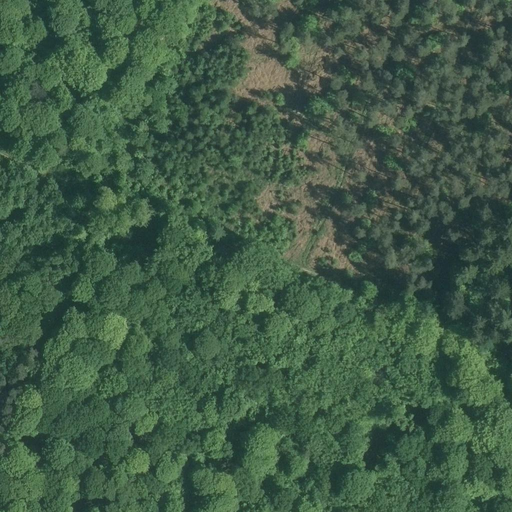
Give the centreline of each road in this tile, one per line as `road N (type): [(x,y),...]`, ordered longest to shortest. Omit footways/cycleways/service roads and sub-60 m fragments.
road 1 (track): [(108,204),(511,358)]
road 2 (track): [(108,204),(187,0)]
road 3 (track): [(33,167),(12,53),(22,0)]
